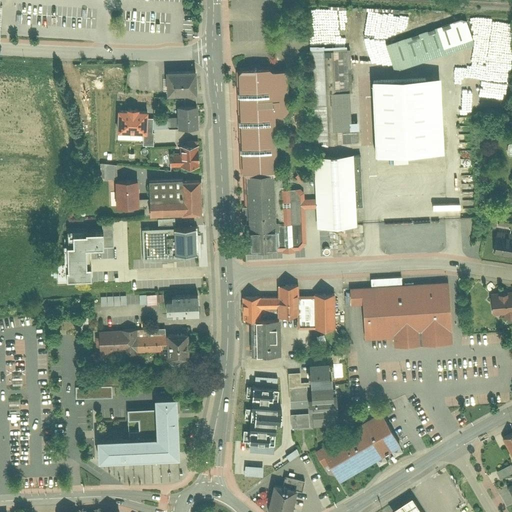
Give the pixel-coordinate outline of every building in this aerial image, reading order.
[(461,16),(387,41),(393,66),(474,40),(466,16),(461,16)] [(311,44),(314,142),(359,141),(358,118),(351,118),(349,42),(311,44)] [(269,63),(236,65),(245,251),(292,249),(300,247),(306,239),(305,207),(316,206),(315,196),(305,196),(305,189),(299,185),(282,185),(282,174),(273,175),(273,171),(277,170),(275,111),(288,110),(286,66),(271,66),(269,63)] [(505,69),(470,69),(471,96),(505,95),(505,69)] [(441,72),(372,74),(375,152),(444,149),(441,72)] [(198,109),(177,110),(177,119),(178,131),(198,131),(198,109)] [(303,112),(290,112),(291,126),(303,125),(303,112)] [(153,135),(153,120),(148,120),(148,114),(118,114),(118,137),(143,137),(143,147),(152,147),(153,135)] [(177,119),(155,119),(155,143),(175,143),(175,131),(178,131),(177,119)] [(182,153),(169,153),(169,165),(199,165),(199,147),(182,147),(182,153)] [(352,150),(313,152),(317,225),(356,223),(352,150)] [(445,207),(375,210),(375,221),(445,218),(445,207)] [(511,213),(498,212),(496,229),(510,231),(511,224),(511,213)] [(90,277),(89,265),(89,246),(102,245),(102,241),(113,240),(112,218),(102,219),(103,229),(85,229),(85,231),(72,231),(73,243),(67,243),(67,261),(62,261),(62,267),(57,268),(58,278),(90,277)] [(198,237),(197,224),(174,225),(174,252),(183,252),(198,251),(198,237)] [(174,225),(141,226),(141,259),(183,257),(183,252),(174,252),(174,225)] [(511,230),(510,231),(496,229),(493,251),(511,252),(511,230)] [(452,342),(449,279),(402,282),(402,274),(371,276),(371,283),(350,285),(351,302),(362,302),(364,337),(393,336),(393,345),(452,342)] [(250,349),(279,348),(279,311),(298,311),(299,326),(333,326),(333,292),(297,293),(297,282),(288,282),(276,282),(277,293),(241,293),(242,318),(249,318),(250,326),(250,349)] [(173,295),(165,295),(165,308),(172,308),(172,311),(197,310),(197,291),(173,291),(173,295)] [(511,291),(492,292),(492,312),(507,312),(507,316),(511,316),(511,291)] [(155,292),(146,292),(147,302),(156,302),(155,292)] [(102,329),(98,329),(99,351),(167,347),(168,356),(189,355),(188,330),(165,331),(165,326),(156,326),(144,327),(102,329)] [(338,360),(338,353),(323,353),(323,358),(310,359),(311,379),(311,381),(333,380),(332,360),(338,360)] [(311,384),(311,381),(311,379),(300,380),(300,370),(288,371),(288,385),(289,385),(307,384),(310,384),(311,384)] [(333,395),(333,380),(311,381),(311,384),(310,384),(310,394),(308,394),(309,405),(313,405),(313,420),(334,420),(334,406),(338,406),(337,395),(333,395)] [(111,397),(111,384),(75,385),(75,397),(111,397)] [(289,385),(290,398),(307,397),(307,384),(289,385)] [(278,387),(253,385),(249,440),(274,442),(276,420),(281,421),(282,409),(277,409),(278,387)] [(96,433),(96,454),(147,452),(179,451),(177,415),(176,390),(154,391),(155,404),(127,405),(128,432),(96,433)] [(381,409),(314,448),(323,464),(328,461),(339,479),(401,444),(385,416),(381,409)] [(308,411),(291,412),(291,425),(309,424),(308,411)] [(511,428),(497,436),(509,462),(511,460),(511,428)] [(511,465),(498,472),(500,477),(511,471),(511,465)] [(274,480),(267,510),(276,511),(291,511),(297,488),(302,489),(305,479),(285,474),(284,482),(274,480)] [(389,508),(392,511),(422,511),(411,494),(389,508)]
